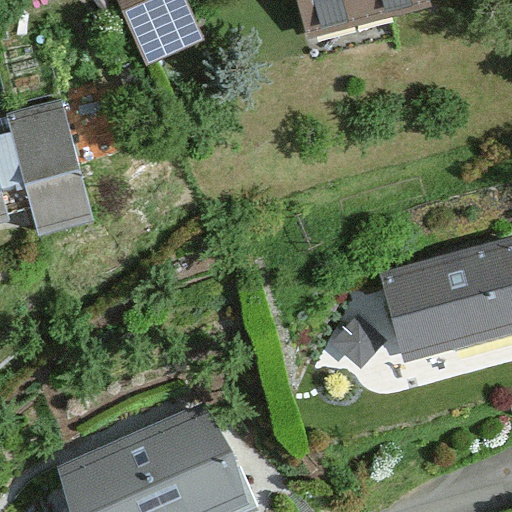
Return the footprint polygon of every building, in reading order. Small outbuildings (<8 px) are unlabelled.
[(119,0),(142,59),(198,38),(184,0),(119,0)] [(409,0),(283,0),(294,37),(411,4),(409,0)] [(0,220),(17,216),(22,239),(79,225),(48,100),(0,111),(0,220)] [(363,277),(385,361),(511,328),(511,295),(498,243),(363,277)] [(205,404),(57,467),(76,511),(240,511),(249,508),(205,404)]
